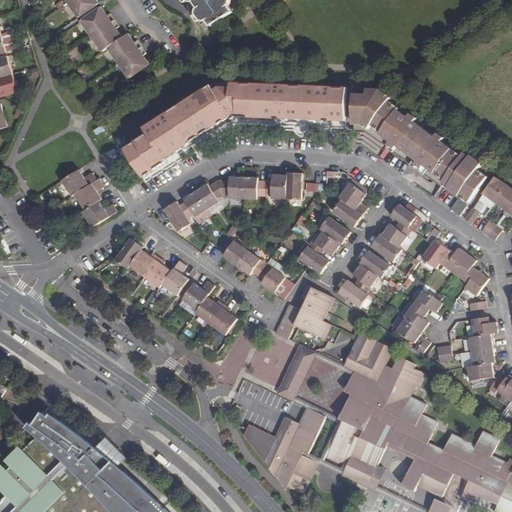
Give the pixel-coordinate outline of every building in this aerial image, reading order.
[(71,0),(68,2),(78,17),(99,3),(96,0),(71,0)] [(183,0),(205,31),(241,7),(235,0),(183,0)] [(108,15),(102,7),(81,21),(91,37),(115,20),(113,17),(111,14),(108,15)] [(117,23),(115,20),(91,37),(102,52),(108,47),(123,38),(116,28),(119,26),(117,23)] [(134,42),(128,34),(123,38),(108,47),(119,63),(142,47),(140,44),(137,41),(134,42)] [(144,50),(142,47),(119,63),(129,78),(149,64),(143,55),(146,53),(144,50)] [(14,74),(8,56),(0,58),(0,77),(10,74),(14,74)] [(0,97),(19,91),(14,74),(10,74),(0,77),(0,97)] [(346,120),(348,88),(232,83),(232,88),(223,88),(217,91),(213,84),(146,128),(150,133),(127,149),(140,170),(145,178),(169,162),(167,158),(181,149),(218,125),(232,116),(234,118),(239,115),(269,117),(288,118),(288,120),(318,121),(318,119),(331,120),(346,120)] [(471,201),(487,179),(478,172),(483,164),(472,156),(470,158),(464,153),(462,156),(442,141),(444,139),(437,133),(435,136),(415,122),(417,119),(411,114),(408,117),(399,110),(401,107),(391,99),(392,97),(382,90),(369,89),(369,93),(356,92),(354,123),(365,123),(370,127),(373,123),(379,127),(384,131),(382,133),(392,140),(391,142),(397,147),(399,145),(403,149),(418,160),(417,161),(424,166),(425,165),(434,171),(445,179),(444,181),(456,190),(471,201)] [(0,129),(8,127),(1,103),(0,103),(0,129)] [(85,178),(80,170),(66,180),(76,195),(78,193),(98,181),(93,173),(85,178)] [(296,173),(288,173),(288,176),(288,199),(302,200),(303,190),(303,173),(296,173)] [(142,179),(139,174),(131,179),(134,184),(142,179)] [(288,199),(288,176),(281,175),(274,175),(273,182),(266,182),(266,197),(273,197),(273,199),(288,199)] [(244,199),(245,178),(237,178),(231,177),(231,181),(219,181),(224,196),(230,196),(230,199),(244,199)] [(266,197),(266,182),(259,182),(259,178),(251,178),(245,178),(244,199),(259,199),(259,197),(266,197)] [(507,186),(496,178),(483,194),(495,203),(507,186)] [(105,186),(101,179),(98,181),(78,193),(88,209),(100,201),(103,200),(98,191),(105,186)] [(367,212),(369,208),(362,202),(367,195),(370,191),(354,179),(340,198),(342,200),(364,215),(367,212)] [(224,196),(219,181),(210,186),(208,184),(203,187),(196,192),(208,210),(220,202),(218,200),(224,196)] [(307,190),(317,191),(318,184),(308,183),(307,190)] [(511,203),(511,189),(507,186),(495,203),(507,211),(511,203)] [(208,210),(196,192),(191,195),(185,199),(186,202),(180,206),(188,219),(195,215),(196,217),(208,210)] [(359,222),(364,215),(342,200),(334,212),(355,227),(359,222)] [(468,206),(460,200),(452,210),(460,216),(468,206)] [(106,210),(100,201),(88,209),(86,210),(96,226),(118,212),(113,205),(106,210)] [(180,206),(178,202),(172,206),(165,210),(179,232),(192,224),(188,219),(180,206)] [(396,211),(392,216),(400,222),(412,231),(415,233),(423,221),(405,208),(400,205),(396,211)] [(480,214),(473,209),(465,220),(471,225),(480,214)] [(347,239),(352,233),(330,217),(321,229),(325,232),(341,244),(343,245),(347,239)] [(496,226),(489,221),(481,232),(488,237),(496,226)] [(412,231),(400,222),(396,228),(391,224),(386,230),(383,235),(400,248),(412,231)] [(503,231),(496,226),(488,237),(495,241),(503,231)] [(441,233),(435,229),(426,241),(432,245),(435,241),(441,233)] [(337,250),(341,244),(325,232),(316,243),(313,241),(309,246),(321,256),(326,250),(333,255),(337,250)] [(383,235),(382,235),(377,241),(373,247),(395,262),(403,250),(400,248),(383,235)] [(248,250),(229,237),(220,249),(223,251),(226,253),(224,256),(238,266),(248,250)] [(138,243),(132,239),(124,250),(120,255),(117,261),(129,269),(131,266),(143,250),(144,248),(138,243)] [(442,246),(435,241),(432,245),(423,257),(437,268),(440,264),(450,251),(442,246)] [(326,269),(330,262),(321,256),(309,246),(300,258),(322,274),(326,269)] [(468,255),(459,249),(455,255),(452,253),(450,251),(440,264),(454,274),(468,255)] [(148,254),(143,250),(131,266),(146,278),(160,258),(154,254),(151,256),(148,254)] [(267,264),(248,250),(238,266),(251,276),(253,273),(256,275),(259,276),(267,264)] [(391,267),(370,251),(365,257),(361,263),(362,264),(380,276),(383,278),(391,267)] [(477,262),(468,255),(454,274),(469,284),(478,271),(476,269),(473,267),(477,262)] [(166,262),(160,258),(146,278),(161,288),(163,285),(173,272),(168,268),(164,265),(166,262)] [(187,266),(180,261),(173,272),(163,285),(179,296),(190,280),(186,277),(183,274),(187,266)] [(286,278),(267,264),(259,276),(263,279),(265,281),(263,284),(276,293),(286,278)] [(380,276),(362,264),(358,270),(354,275),(359,279),(355,285),(367,294),(369,291),(380,276)] [(485,276),(478,271),(469,284),(466,288),(477,296),(490,280),(485,276)] [(355,285),(349,281),(344,287),(340,293),(361,308),(370,296),(367,294),(355,285)] [(200,286),(196,283),(184,300),(198,310),(199,311),(209,297),(216,287),(209,282),(204,289),(200,286)] [(399,282),(395,287),(399,291),(403,286),(399,282)] [(334,299),(307,286),(300,301),(313,307),(311,311),(307,309),(298,328),(324,341),(331,326),(324,321),(334,299)] [(436,313),(443,304),(436,299),(424,290),(414,304),(427,314),(429,312),(431,309),(436,313)] [(213,300),(209,297),(199,311),(197,314),(212,325),(225,305),(220,301),(218,304),(213,300)] [(184,301),(181,306),(194,315),(198,310),(184,301)] [(487,309),(486,302),(480,303),(470,305),(471,312),(487,309)] [(302,309),(291,303),(277,332),(289,337),(302,309)] [(425,317),(427,314),(414,304),(404,318),(406,320),(423,332),(429,323),(423,319),(425,317)] [(232,310),(225,305),(212,325),(230,338),(242,321),(234,315),(230,312),(232,310)] [(499,333),(497,323),(490,324),(489,321),(489,318),(473,320),(476,337),(491,334),(499,333)] [(194,319),(183,332),(195,342),(206,329),(194,319)] [(423,332),(406,320),(399,331),(415,343),(419,337),(423,332)] [(393,349),(360,334),(346,365),(345,367),(361,375),(359,378),(355,376),(347,393),(352,396),(340,420),(349,424),(347,428),(342,425),(328,457),(339,463),(345,461),(350,463),(345,472),(343,476),(369,487),(379,466),(388,448),(416,460),(404,486),(416,492),(419,487),(443,498),(455,474),(472,482),(468,490),(467,491),(467,493),(467,496),(468,498),(469,499),(471,500),(474,501),(476,501),(478,500),(480,499),(481,497),(498,505),(494,511),(511,511),(511,459),(510,459),(508,463),(493,456),(500,439),(483,431),(477,445),(453,434),(445,451),(429,443),(438,423),(423,415),(427,405),(412,397),(417,386),(420,388),(426,375),(414,368),(416,365),(400,357),(393,370),(386,366),(393,349)] [(493,342),(491,334),(476,337),(470,338),(473,352),(494,349),(493,342)] [(431,343),(424,339),(416,351),(422,356),(431,343)] [(453,356),(451,346),(444,348),(447,363),(454,362),(453,356)] [(359,378),(361,375),(345,367),(301,347),(277,395),(307,409),(325,418),(342,425),(347,428),(349,424),(340,420),(295,399),(315,358),(355,376),(359,378)] [(447,363),(444,348),(438,349),(440,364),(447,363)] [(495,356),(494,349),(473,352),(475,366),(492,363),(496,363),(495,356)] [(493,370),(492,363),(475,366),(470,367),(472,381),(494,378),(493,370)] [(504,381),(498,377),(496,379),(490,389),(496,393),(498,390),(504,381)] [(511,400),(511,381),(509,379),(507,378),(504,381),(498,390),(511,400)] [(325,418),(307,409),(306,410),(299,425),(285,418),(274,439),(249,427),(247,431),(245,435),(280,482),(282,479),(286,481),(285,483),(288,488),(303,496),(319,464),(302,456),(304,452),(308,454),(325,418)] [(84,461),(97,448),(52,414),(50,417),(43,412),(35,426),(31,423),(28,427),(38,437),(0,476),(0,487),(7,496),(0,503),(0,511),(32,511),(61,484),(75,470),(84,461)] [(72,511),(74,508),(77,500),(90,486),(101,475),(114,462),(97,448),(84,461),(75,470),(61,484),(32,511),(72,511)] [(308,454),(304,452),(302,456),(319,464),(343,476),(345,472),(308,454)] [(168,511),(144,488),(114,462),(101,475),(90,486),(77,500),(74,508),(72,511),(168,511)] [(387,470),(379,466),(369,487),(377,491),(387,470)] [(437,501),(431,511),(451,511),(453,509),(437,501)]
